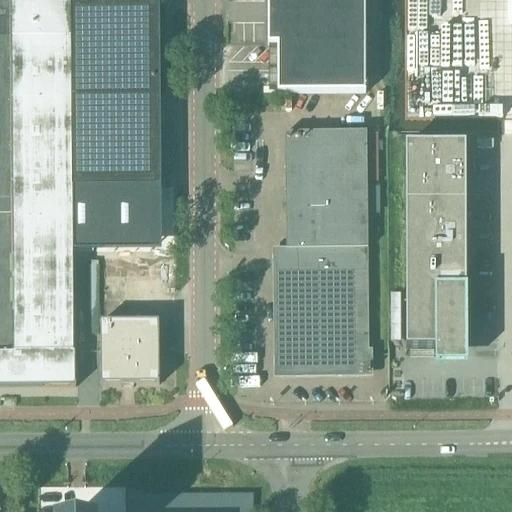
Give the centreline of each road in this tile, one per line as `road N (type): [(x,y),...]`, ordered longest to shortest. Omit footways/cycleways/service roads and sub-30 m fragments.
road 1 (unclassified): [(206,446),(206,0)]
road 2 (tertiary): [(294,444),(511,441)]
road 3 (tertiary): [(0,444),(206,446)]
